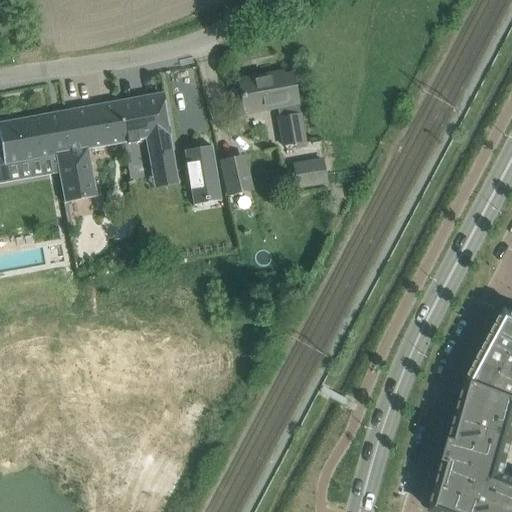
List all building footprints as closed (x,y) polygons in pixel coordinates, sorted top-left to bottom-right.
[(269,76),(238,82),(243,106),(244,112),(275,106),(282,147),(304,142),(292,76),(270,80),(269,76)] [(0,178),(6,178),(4,165),(55,156),(56,161),(53,162),(54,166),(57,166),(58,174),(63,203),(96,197),(87,150),(124,143),(149,139),(154,165),(149,166),(151,172),(175,167),(162,95),(117,104),(114,104),(64,113),(47,116),(0,124),(0,178)] [(239,159),(220,164),(227,195),(247,190),(239,159)] [(305,178),(296,180),(298,190),(325,185),(320,159),(302,162),(305,178)] [(468,383),(430,511),(511,511),(511,481),(503,478),(511,446),(511,313),(508,312),(506,311),(469,380),(469,381),(468,381),(468,383)]
